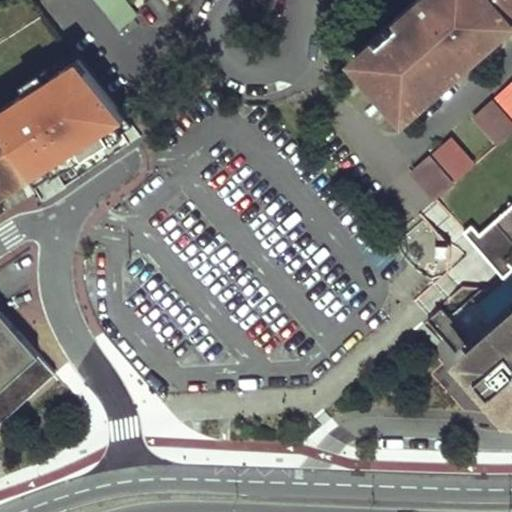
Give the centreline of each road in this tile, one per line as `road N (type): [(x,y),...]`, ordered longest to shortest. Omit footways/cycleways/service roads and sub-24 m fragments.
road 1 (primary): [(511,491),(133,480)]
road 2 (residential): [(95,368),(60,311),(53,227),(27,225),(0,240)]
road 3 (residential): [(234,0),(216,28),(223,60),(259,75),(291,56),(304,0)]
road 4 (residential): [(95,368),(126,427),(133,480)]
